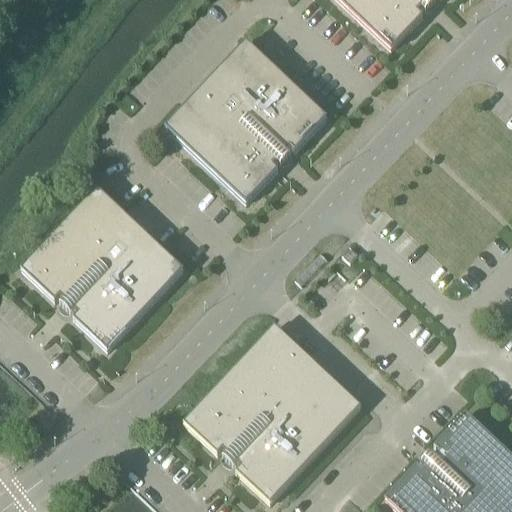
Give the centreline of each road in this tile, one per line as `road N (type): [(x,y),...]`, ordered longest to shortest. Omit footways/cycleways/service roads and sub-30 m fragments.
road 1 (unclassified): [(258,287),(136,171),(126,128),(248,0)]
road 2 (unclassified): [(335,210),(480,56)]
road 3 (unclassified): [(108,429),(258,287)]
road 4 (unclassified): [(406,430),(258,287)]
road 5 (unclassified): [(473,349),(335,210)]
road 6 (unknown): [(307,334),(343,307),(437,392)]
road 7 (unclassified): [(108,429),(0,323)]
road 8 (unclassified): [(359,92),(262,0)]
road 9 (unclassified): [(8,511),(108,429)]
